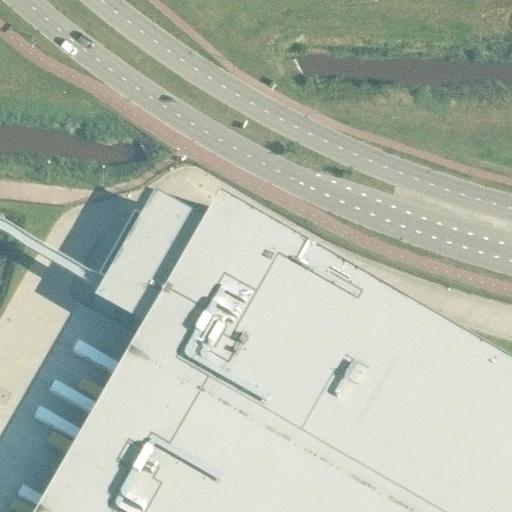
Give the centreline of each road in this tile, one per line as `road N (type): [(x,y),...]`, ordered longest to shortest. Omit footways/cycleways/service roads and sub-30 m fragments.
road 1 (tertiary): [(23,0),(140,90),(266,162),(405,221),(511,252)]
road 2 (tertiary): [(511,207),(292,124),(101,0)]
